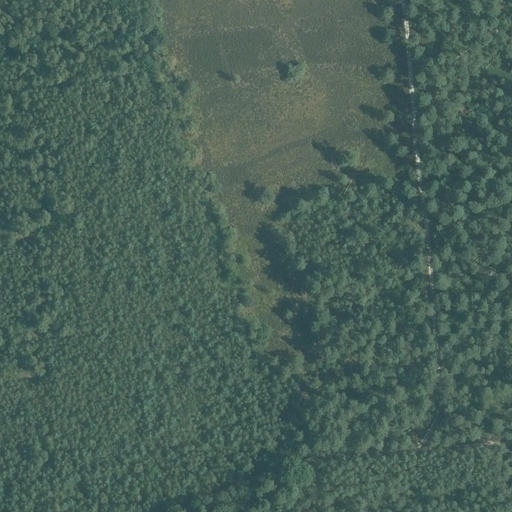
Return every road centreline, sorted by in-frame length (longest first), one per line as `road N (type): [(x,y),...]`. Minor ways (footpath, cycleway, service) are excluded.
road 1 (track): [(404,0),(444,413),(416,452)]
road 2 (track): [(511,445),(328,457),(195,511)]
